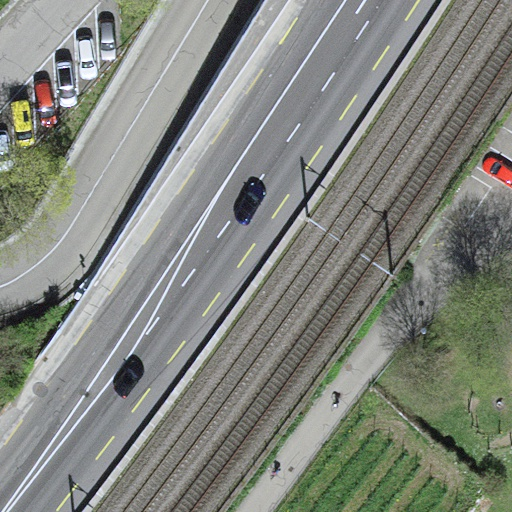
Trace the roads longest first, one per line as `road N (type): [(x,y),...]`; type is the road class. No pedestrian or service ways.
road 1 (primary): [(359,0),(200,244),(25,484)]
road 2 (residential): [(511,236),(428,296),(255,511)]
road 3 (residential): [(0,281),(31,268),(64,235),(207,0)]
